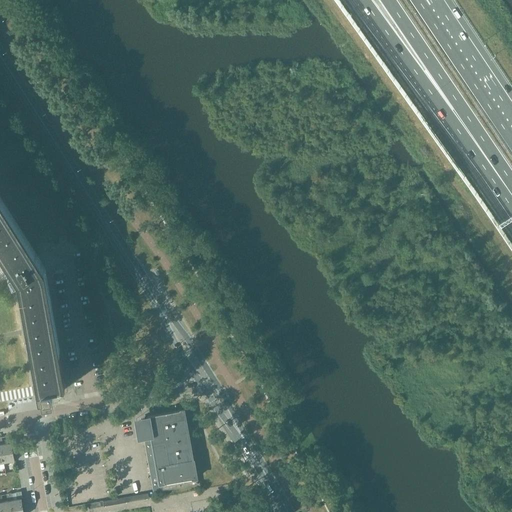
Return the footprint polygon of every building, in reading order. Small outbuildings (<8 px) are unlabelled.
[(17,277),(18,277),(39,394),(42,394),(43,400),(54,398),(51,384),(63,382),(65,381),(45,268),(0,196),(0,249),(12,268),(10,270),(15,278),(17,277)] [(184,480),(185,487),(198,484),(197,478),(196,475),(195,475),(184,410),(148,416),(148,418),(136,423),(139,437),(151,435),(160,484),(165,483),(165,484),(177,481),(177,484),(183,483),(182,480),(184,480)] [(8,443),(3,444),(1,444),(4,462),(13,461),(14,461),(11,442),(12,442),(11,435),(7,436),(8,443)] [(18,499),(13,500),(11,500),(13,511),(23,511),(21,499),(22,498),(21,491),(16,492),(18,499)] [(8,501),(3,502),(1,502),(2,511),(13,511),(11,500),(13,500),(11,493),(7,494),(8,501)] [(103,501),(103,506),(149,498),(148,493),(103,501)]
